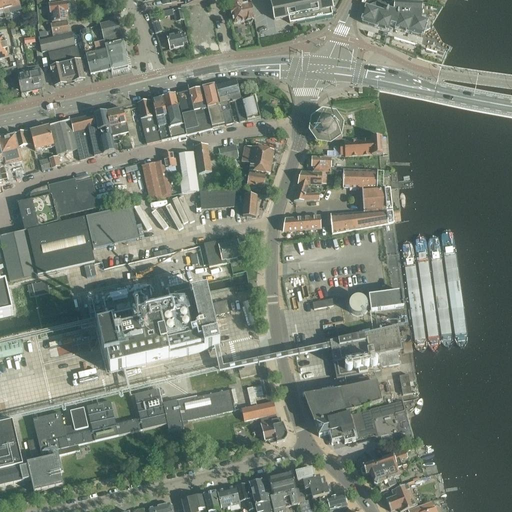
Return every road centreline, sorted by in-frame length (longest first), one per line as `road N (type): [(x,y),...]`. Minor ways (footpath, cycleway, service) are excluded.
road 1 (residential): [(302,129),(248,130),(58,173),(16,191),(0,211)]
road 2 (tertiary): [(307,452),(276,347),(268,276),(273,222)]
road 3 (secondary): [(511,108),(321,68)]
road 4 (secondary): [(321,68),(230,69),(156,86)]
road 5 (residential): [(273,222),(112,260)]
road 6 (secondary): [(156,86),(0,123)]
road 7 (residential): [(307,452),(172,486)]
